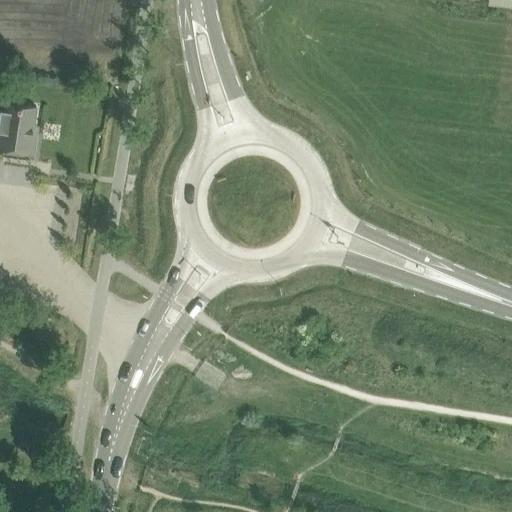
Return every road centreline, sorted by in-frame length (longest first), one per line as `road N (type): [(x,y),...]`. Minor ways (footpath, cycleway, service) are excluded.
road 1 (tertiary): [(100,511),(114,431),(157,339)]
road 2 (secondary): [(192,8),(192,59),(210,154)]
road 3 (secondary): [(254,138),(192,8)]
road 4 (secondary): [(430,278),(388,242),(317,209)]
road 5 (secondary): [(303,243),(373,269),(430,278)]
